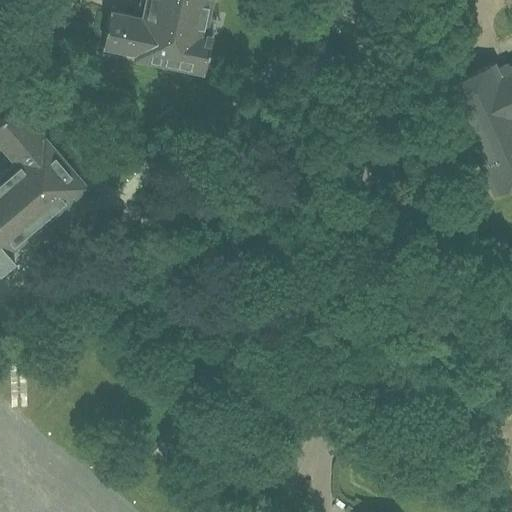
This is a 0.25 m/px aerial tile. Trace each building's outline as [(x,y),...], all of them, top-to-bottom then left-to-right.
[(71,41),(80,2),(69,0),(57,0),(49,36),(71,41)] [(134,55),(203,69),(212,30),(204,28),(209,0),(145,0),(142,15),(109,8),(102,43),(135,50),(134,55)] [(491,63),(443,85),(493,191),(511,182),(511,65),(496,73),(491,63)] [(0,267),(13,256),(7,249),(85,183),(17,103),(0,117),(0,141),(15,160),(0,173),(0,267)] [(178,115),(170,106),(155,118),(163,127),(178,115)]
